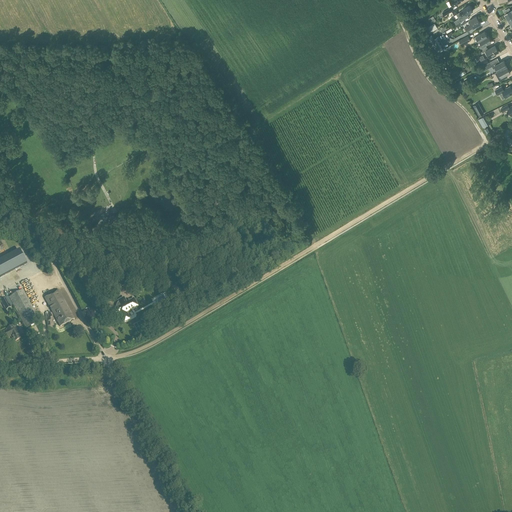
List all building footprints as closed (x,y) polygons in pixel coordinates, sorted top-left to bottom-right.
[(470,13),(469,13),(473,10),(469,5),(463,9),(464,10),(457,14),(459,18),(453,22),(455,25),(460,22),(465,19),(469,17),(468,15),(470,13)] [(465,28),(464,29),(465,31),(466,30),(467,31),(481,23),(476,16),(469,20),(471,24),(465,28)] [(435,23),(426,28),(429,34),(438,28),(435,23)] [(485,31),(473,38),(475,40),(477,39),(479,42),(480,41),(488,37),(488,36),(487,36),(487,35),(486,33),(485,32),(485,31)] [(430,41),(436,49),(443,45),(438,36),(430,41)] [(468,36),(460,41),(462,46),(471,41),(468,36)] [(488,37),(480,41),(482,44),(480,45),(481,47),(480,48),(482,50),(487,47),(485,45),(491,41),(491,40),(491,39),(490,37),(489,37),(488,36),(488,37)] [(495,45),(486,51),(490,59),(497,55),(496,53),(499,52),(495,45)] [(483,55),(479,57),(483,65),(489,62),(486,58),(485,59),(483,55)] [(497,60),(495,62),(494,60),(485,64),(487,68),(492,66),(493,69),(496,68),(498,71),(508,66),(506,62),(505,63),(504,60),(499,63),(497,60)] [(500,75),(497,76),(500,81),(507,78),(505,75),(511,72),(509,70),(510,69),(508,66),(498,71),(500,75)] [(472,76),(464,81),(466,85),(475,81),(472,76)] [(502,86),(495,90),(498,95),(503,92),(506,98),(511,94),(511,88),(511,86),(504,90),(502,86)] [(473,106),(479,117),(484,114),(478,103),(473,106)] [(508,105),(501,109),(503,112),(508,109),(511,116),(511,115),(511,106),(510,108),(508,105)] [(486,116),(479,120),(484,128),(491,124),(486,116)] [(114,214),(105,219),(110,228),(119,223),(114,214)] [(0,259),(0,277),(25,264),(18,250),(0,259)] [(186,284),(179,287),(183,295),(190,292),(186,284)] [(23,290),(9,298),(26,329),(40,322),(23,290)] [(59,290),(45,298),(60,327),(74,319),(59,290)] [(114,310),(113,312),(115,315),(116,315),(119,313),(123,320),(125,321),(127,319),(128,318),(126,316),(132,313),(130,310),(138,306),(134,299),(126,303),(123,298),(118,301),(121,306),(114,310)] [(2,302),(6,310),(12,307),(11,306),(8,300),(7,299),(2,302)] [(8,331),(3,334),(6,339),(11,337),(14,342),(21,338),(16,329),(15,330),(13,326),(7,329),(8,331)] [(31,329),(27,331),(30,338),(35,336),(31,329)]
